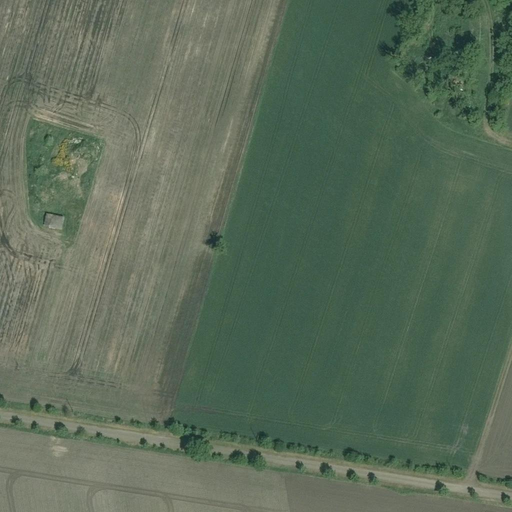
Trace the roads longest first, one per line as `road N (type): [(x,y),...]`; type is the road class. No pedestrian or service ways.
road 1 (unclassified): [(511,497),(0,416)]
road 2 (track): [(468,490),(511,357)]
